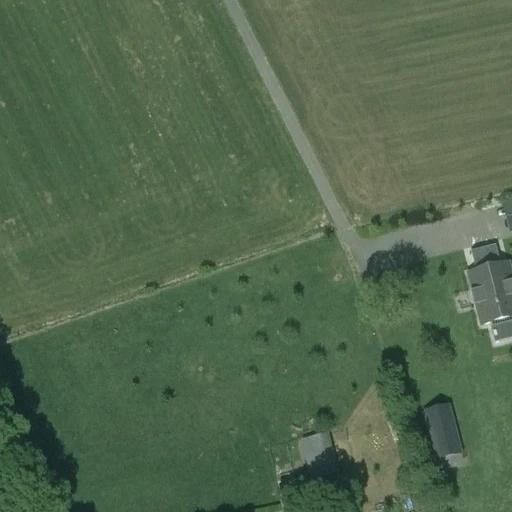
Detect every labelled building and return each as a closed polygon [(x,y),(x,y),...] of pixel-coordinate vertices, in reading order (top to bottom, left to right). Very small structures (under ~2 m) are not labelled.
[(511,204),(503,207),(509,236),(511,235),(511,204)] [(477,275),(470,276),(483,326),(511,318),(511,284),(507,267),(500,268),(495,249),(472,255),(477,275)] [(448,406),(424,412),(428,426),(451,420),(448,406)] [(326,436),(302,442),(313,483),(336,477),(326,436)] [(318,511),(311,485),(278,493),(282,511),(318,511)]
